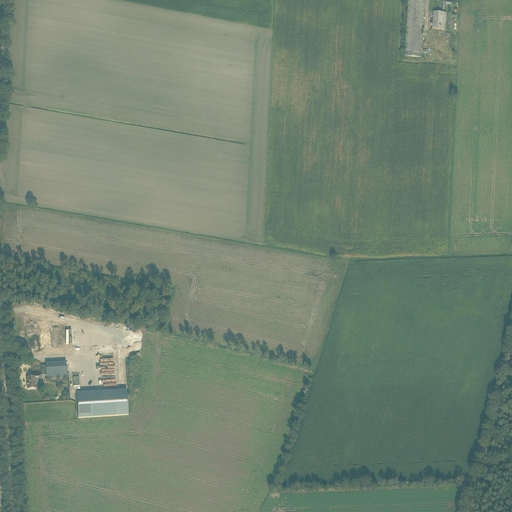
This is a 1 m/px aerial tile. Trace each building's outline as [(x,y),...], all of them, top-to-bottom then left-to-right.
[(422,41),(424,4),(424,0),(408,0),(408,3),(405,52),(405,57),(421,58),(421,53),(422,50),(422,41)] [(434,12),(433,30),(445,30),(446,13),(434,12)] [(26,321),(28,350),(42,349),(40,320),(26,321)] [(50,328),(51,347),(93,345),(92,325),(50,328)] [(46,363),(47,379),(67,378),(66,362),(46,363)] [(32,378),(27,378),(27,390),(36,389),(36,380),(41,380),(41,375),(31,375),(32,378)] [(128,415),(127,390),(77,393),(78,419),(128,415)]
